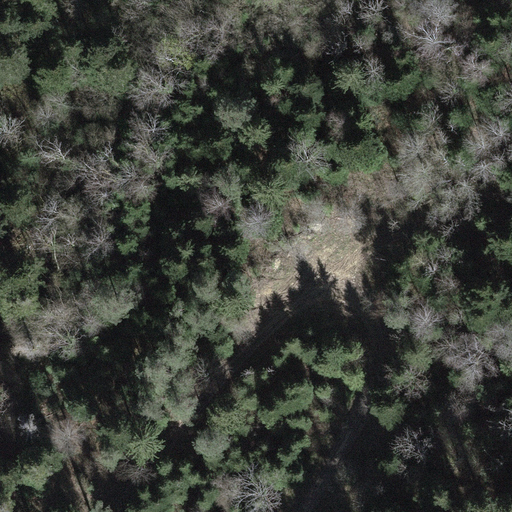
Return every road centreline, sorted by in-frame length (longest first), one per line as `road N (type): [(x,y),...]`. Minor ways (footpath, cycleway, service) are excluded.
road 1 (track): [(303,511),(361,407),(377,352),(369,315),(331,294),(313,296),(264,329),(113,511)]
road 2 (track): [(331,294),(375,246),(406,230),(511,207)]
